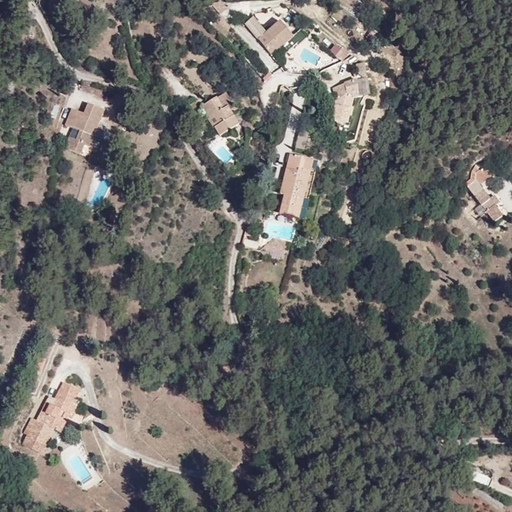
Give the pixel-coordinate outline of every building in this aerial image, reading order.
[(288,29),(281,19),(265,32),(253,17),(245,24),(271,56),(279,49),(273,42),(288,29)] [(279,49),(294,36),(288,29),(273,42),(279,49)] [(373,29),(366,37),(371,41),(377,33),(373,29)] [(347,54),(354,60),(361,51),(354,45),(347,54)] [(378,71),(377,63),(369,64),(370,73),(378,71)] [(347,67),(337,72),(341,79),(353,74),(347,67)] [(370,96),(368,79),(337,84),(339,97),(356,95),(356,98),(370,96)] [(218,136),(238,124),(226,105),(232,102),(225,91),(201,106),(208,117),(207,118),(212,127),(213,127),(218,136)] [(110,101),(92,93),(88,103),(85,110),(78,107),(81,100),(76,98),(68,116),(83,122),(80,128),(73,125),(68,138),(87,146),(91,136),(103,141),(112,119),(104,116),(110,101)] [(61,113),(68,116),(76,98),(68,95),(61,113)] [(357,101),(370,96),(356,98),(356,95),(341,97),(348,104),(353,108),(357,101)] [(85,110),(88,103),(81,100),(78,107),(85,110)] [(314,140),(318,123),(306,120),(302,137),(314,140)] [(310,165),(313,147),(294,143),(288,175),(293,176),(291,186),(287,203),(300,206),(304,187),(311,188),(315,166),(310,165)] [(315,166),(319,148),(313,147),(310,165),(315,166)] [(475,181),(487,167),(476,174),(472,184),(467,188),(494,223),(502,217),(494,207),(488,199),(478,186),(475,181)] [(493,178),(487,167),(475,181),(478,186),(493,178)] [(307,208),(311,188),(304,187),(300,206),(307,208)] [(493,196),(488,199),(494,207),(498,203),(493,196)] [(258,206),(249,204),(246,216),(254,218),(258,206)] [(317,228),(320,214),(309,212),(306,225),(317,228)] [(257,249),(258,242),(244,239),(242,246),(257,249)] [(31,410),(27,419),(32,421),(28,428),(40,434),(48,419),(54,421),(60,425),(68,409),(78,414),(87,397),(74,390),(78,382),(63,374),(54,391),(51,396),(46,393),(36,412),(31,410)] [(49,388),(46,393),(51,396),(54,391),(49,388)] [(23,425),(28,428),(32,421),(27,419),(23,425)] [(40,434),(28,428),(24,436),(42,445),(54,421),(48,419),(40,434)]
